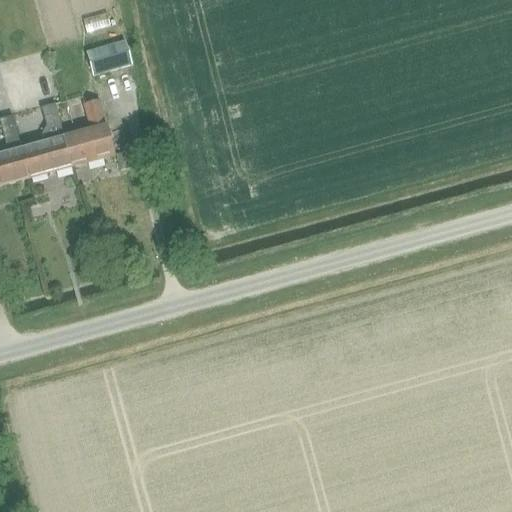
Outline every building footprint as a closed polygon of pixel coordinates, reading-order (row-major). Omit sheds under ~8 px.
[(86,55),(93,78),(131,67),(125,44),(86,55)] [(72,45),(49,51),(52,63),(75,57),(72,45)] [(44,56),(0,68),(0,100),(7,99),(10,110),(37,102),(34,91),(52,86),(44,56)] [(121,70),(98,78),(101,89),(125,81),(121,70)] [(63,140),(71,169),(113,158),(114,158),(99,102),(84,107),(87,120),(92,119),(95,131),(63,140)] [(41,146),(21,151),(29,180),(71,169),(63,140),(54,107),(41,110),(46,128),(39,140),(41,146)] [(125,137),(120,116),(106,119),(111,141),(125,137)] [(21,151),(14,126),(12,118),(0,121),(0,127),(8,155),(0,157),(0,188),(0,189),(2,188),(29,180),(21,151)]
